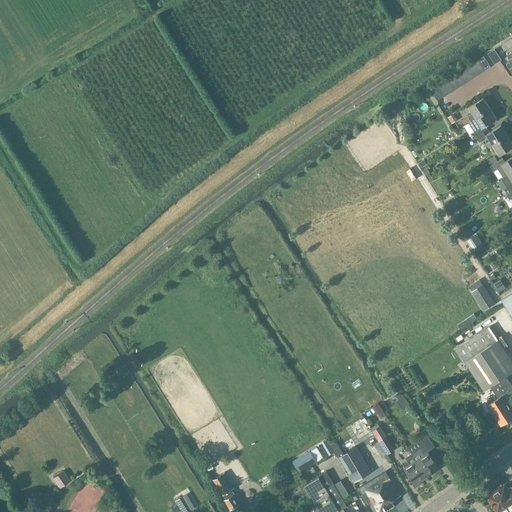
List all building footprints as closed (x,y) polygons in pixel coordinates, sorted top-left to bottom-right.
[(502,60),(495,49),(488,53),(495,64),(502,60)] [(493,69),(486,58),(480,61),(487,72),(493,69)] [(482,75),(487,72),(480,61),(476,64),(482,75)] [(477,78),(481,76),(482,75),(476,64),(470,67),(477,78)] [(470,67),(465,71),(472,81),(477,78),(470,67)] [(465,71),(460,74),(467,85),(472,81),(465,71)] [(460,74),(457,76),(455,77),(462,88),(467,85),(460,74)] [(462,88),(455,77),(450,80),(457,91),(462,88)] [(450,80),(445,83),(452,94),(457,91),(450,80)] [(445,83),(440,86),(446,97),(452,94),(445,83)] [(440,86),(431,92),(438,102),(446,97),(440,86)] [(468,116),(472,121),(492,108),(485,98),(471,107),(474,112),(468,116)] [(498,119),(492,108),(472,121),(469,123),(474,131),(473,131),(477,137),(478,136),(485,132),(489,129),(487,126),(498,119)] [(456,129),(464,121),(459,116),(451,124),(456,129)] [(488,135),(495,145),(509,136),(507,132),(509,131),(504,124),(502,124),(494,129),(495,130),(488,135)] [(485,132),(478,136),(481,141),(488,137),(485,132)] [(495,145),(501,155),(511,148),(511,140),(509,136),(495,145)] [(495,156),(488,160),(491,165),(498,161),(495,156)] [(498,161),(491,165),(495,171),(498,169),(504,177),(508,174),(511,171),(511,157),(505,161),(503,158),(498,161)] [(504,177),(502,178),(510,192),(511,191),(511,171),(508,174),(504,177)] [(511,294),(503,300),(504,302),(511,314),(511,294)] [(456,348),(465,362),(484,390),(491,386),(506,375),(511,371),(511,359),(499,340),(498,340),(489,326),(456,348)] [(506,375),(491,386),(498,399),(488,406),(502,427),(511,420),(511,407),(508,402),(509,401),(509,398),(508,396),(511,393),(511,385),(507,378),(506,375)] [(379,426),(372,431),(387,454),(394,449),(379,426)] [(423,446),(412,453),(426,474),(430,472),(431,473),(438,468),(428,452),(435,447),(427,435),(419,440),(423,446)] [(318,444),(323,454),(329,451),(323,441),(318,444)] [(338,457),(354,483),(371,472),(356,446),(354,448),(338,457)] [(292,462),(299,472),(316,462),(309,452),(292,462)] [(410,464),(404,468),(409,475),(408,476),(415,488),(423,481),(421,478),(426,474),(412,453),(406,457),(406,458),(410,464)] [(53,478),(61,488),(70,480),(62,470),(53,478)] [(368,480),(363,482),(364,484),(358,488),(373,511),(382,511),(394,505),(391,501),(401,495),(386,471),(369,482),(368,480)] [(222,474),(213,479),(226,499),(233,494),(234,493),(222,474)] [(344,511),(343,509),(347,507),(333,484),(326,488),(322,483),(318,476),(303,486),(318,511),(344,511)] [(66,508),(72,511),(90,511),(103,490),(82,478),(66,508)] [(511,489),(508,488),(507,489),(505,486),(489,497),(498,511),(509,511),(506,507),(511,503),(511,489)] [(226,499),(224,500),(230,509),(239,504),(233,494),(226,499)] [(183,496),(175,501),(181,511),(187,511),(191,510),(183,496)]
